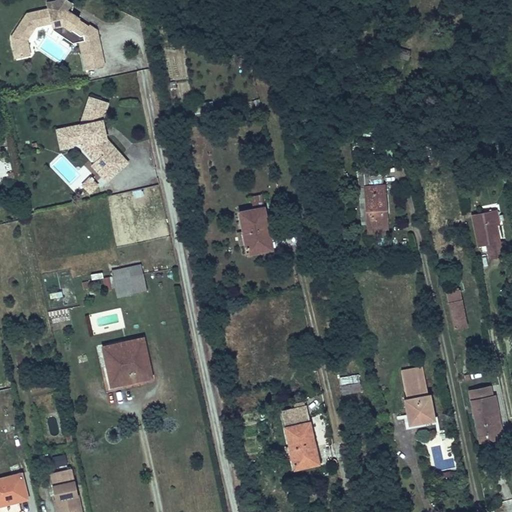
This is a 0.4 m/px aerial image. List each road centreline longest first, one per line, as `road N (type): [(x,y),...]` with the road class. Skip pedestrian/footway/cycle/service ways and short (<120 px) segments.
road 1 (residential): [(237,511),(144,76)]
road 2 (unknown): [(291,237),(355,511)]
road 3 (unknown): [(511,434),(484,281)]
